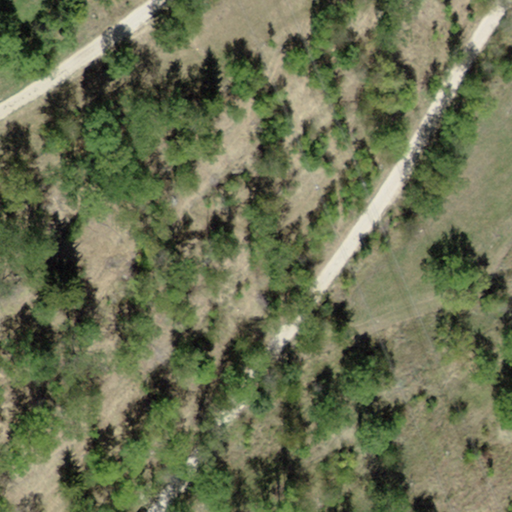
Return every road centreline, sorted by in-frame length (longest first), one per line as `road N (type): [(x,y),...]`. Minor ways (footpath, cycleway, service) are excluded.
road 1 (track): [(500,0),(367,216),(154,511)]
road 2 (track): [(267,353),(452,293),(511,232)]
road 3 (track): [(0,107),(156,0)]
